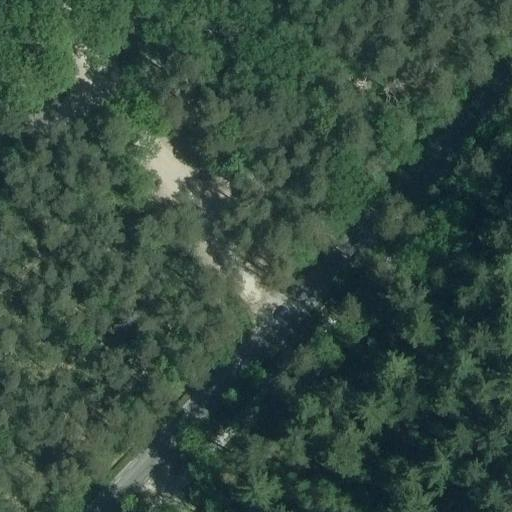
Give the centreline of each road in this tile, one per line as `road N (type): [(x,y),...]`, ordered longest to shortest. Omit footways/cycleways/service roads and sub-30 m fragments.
road 1 (secondary): [(102,511),(511,81)]
road 2 (track): [(254,293),(217,232),(117,105),(63,0)]
road 3 (track): [(32,141),(69,117),(127,20)]
road 4 (track): [(217,232),(241,187),(312,130)]
